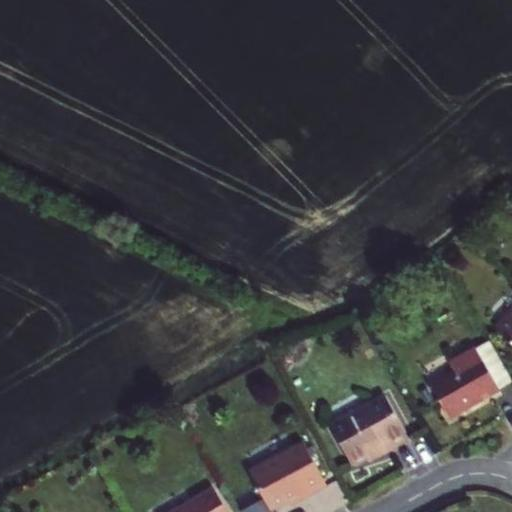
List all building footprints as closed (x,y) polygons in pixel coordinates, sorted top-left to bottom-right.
[(511,374),(496,347),(484,353),(506,396),(511,392),(511,374)] [(455,423),(506,396),(484,353),(457,367),(462,376),(437,389),(455,423)] [(369,458),(392,446),(395,451),(411,442),(388,400),(334,428),(355,466),(369,458)] [(280,511),(279,509),(305,495),(308,498),(332,485),(308,442),(254,472),(268,498),(244,511),(243,511),(280,511)] [(395,451),(392,446),(369,458),(372,463),(395,451)] [(229,511),(217,491),(179,511),(229,511)]
